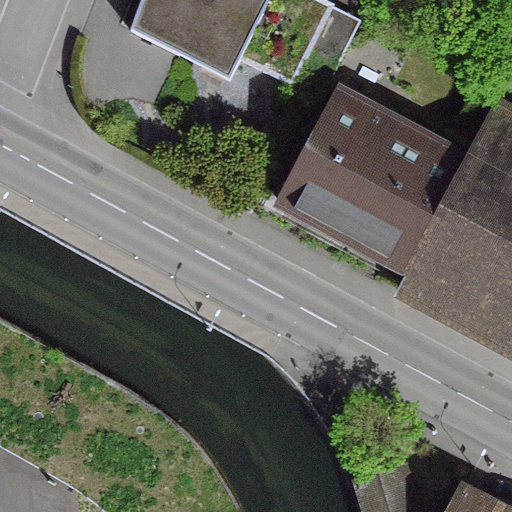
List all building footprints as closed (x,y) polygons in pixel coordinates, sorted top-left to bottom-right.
[(348,39),(318,24),(326,8),(310,0),(140,0),(129,32),(224,80),(234,59),(317,100),(348,39)] [(444,165),(326,103),(273,202),(406,272),(471,151),(468,149),(462,162),(449,155),(444,165)] [(511,172),(471,151),(406,272),(511,329),(511,172)] [(407,511),(395,468),(351,481),(359,511),(407,511)] [(497,511),(458,491),(446,511),(497,511)]
